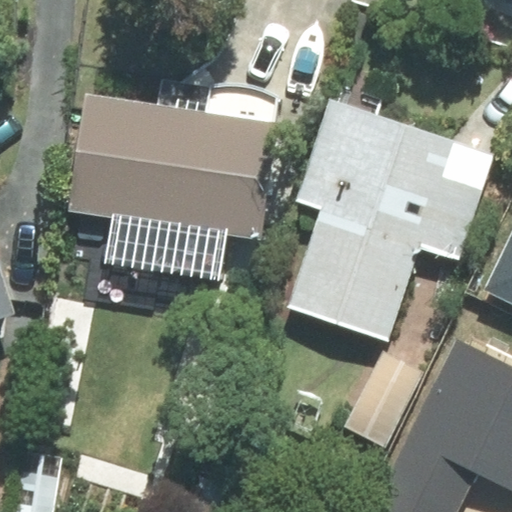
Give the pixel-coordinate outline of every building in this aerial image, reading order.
[(292,295),(407,336),(439,247),(472,259),(509,154),(348,97),(312,198),(325,203),(292,295)] [(103,102),(97,220),(93,310),(195,314),(196,276),(249,278),(251,228),(291,230),(296,111),(103,102)] [(0,321),(38,309),(0,196),(0,321)] [(511,309),(462,354),(511,408),(511,309)] [(388,449),(437,372),(397,346),(348,423),(388,449)]
